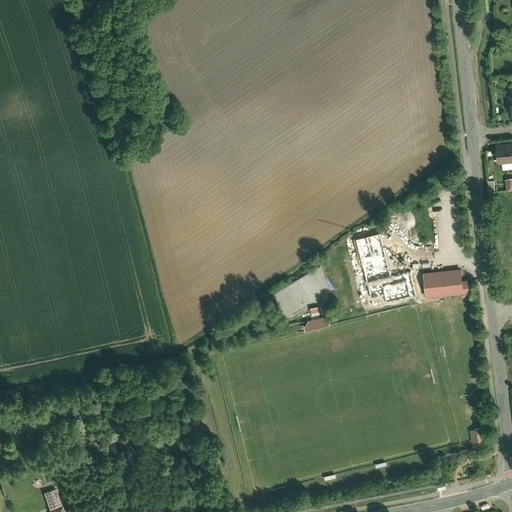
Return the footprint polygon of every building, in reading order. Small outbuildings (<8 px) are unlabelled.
[(511,142),(500,144),(502,166),(505,165),(505,169),(511,167),(511,142)] [(511,189),(511,177),(503,178),(504,190),(511,189)] [(385,233),(361,238),(376,297),(389,294),(391,303),(420,295),(414,272),(396,276),(385,233)] [(441,299),(474,295),(472,280),(466,280),(465,269),(421,274),(424,301),(441,299)] [(309,314),(318,314),(317,306),(308,307),(309,314)] [(301,320),(302,329),(324,325),(322,316),(301,320)] [(481,441),(481,429),(469,429),(470,442),(481,441)] [(44,486),(51,506),(62,502),(55,482),(44,486)] [(52,511),(54,511),(65,511),(62,502),(51,506),(49,507),(50,511),(52,511)]
